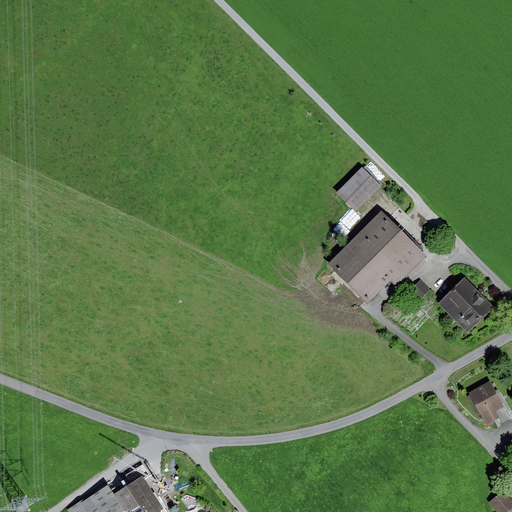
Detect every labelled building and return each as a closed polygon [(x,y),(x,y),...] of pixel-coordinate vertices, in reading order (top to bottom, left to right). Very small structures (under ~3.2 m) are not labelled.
[(356,212),(382,187),(363,167),(337,193),(356,212)] [(427,256),(382,211),(327,265),(367,304),(391,281),(396,287),(427,256)] [(494,307),(465,278),(438,304),(468,333),(494,307)] [(430,291),(421,281),(410,291),(419,301),(430,291)] [(504,407),(491,382),(469,393),(487,426),(500,419),(496,411),(504,407)] [(150,477),(143,465),(128,474),(134,483),(120,492),(114,482),(85,500),(85,498),(67,510),(68,511),(162,511),(163,511),(144,481),(150,477)] [(507,511),(511,508),(511,501),(504,491),(489,503),(496,511),(507,511)]
